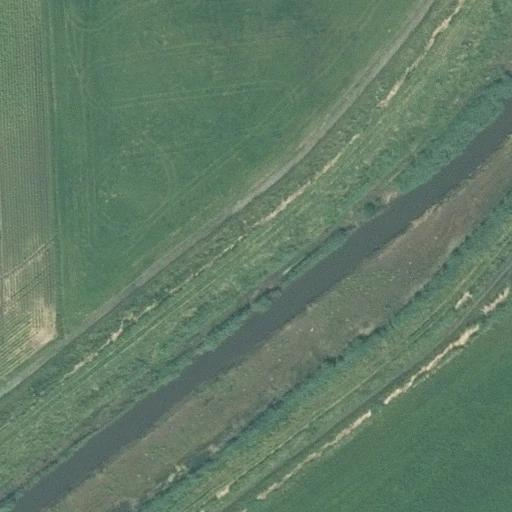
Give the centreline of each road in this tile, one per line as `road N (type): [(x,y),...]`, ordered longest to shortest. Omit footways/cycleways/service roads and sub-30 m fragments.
road 1 (track): [(511,37),(332,218),(0,485)]
road 2 (track): [(511,242),(423,336),(191,511)]
